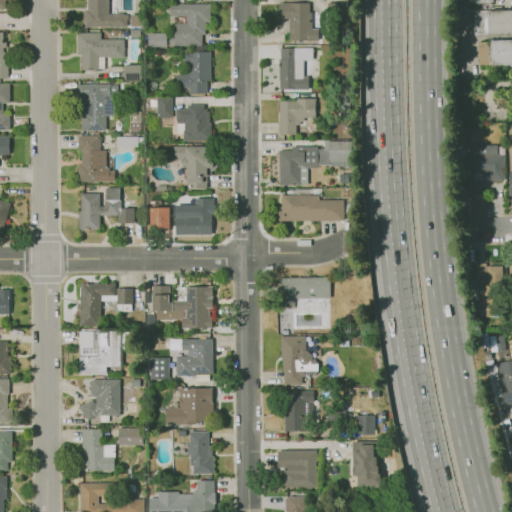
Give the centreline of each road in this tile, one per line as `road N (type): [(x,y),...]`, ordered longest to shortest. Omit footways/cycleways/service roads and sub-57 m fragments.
road 1 (motorway): [(390,0),(404,280),(449,511)]
road 2 (residential): [(47,511),(42,0)]
road 3 (residential): [(246,511),(243,0)]
road 4 (residential): [(0,260),(310,256),(347,241)]
road 5 (motorway): [(484,511),(453,375),(429,190)]
road 6 (motorway): [(429,190),(422,0)]
